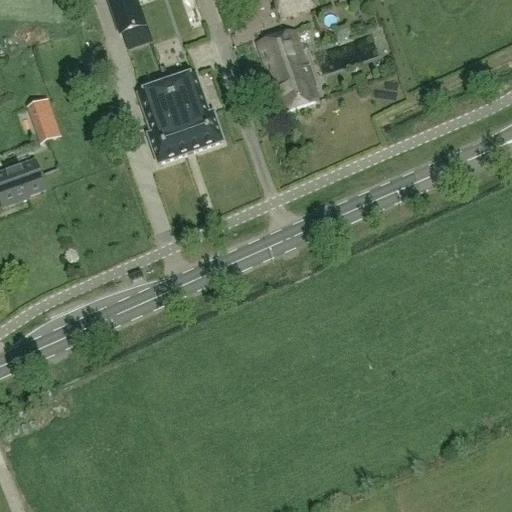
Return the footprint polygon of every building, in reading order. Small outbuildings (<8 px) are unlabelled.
[(109,0),(122,36),(147,28),(138,3),(137,0),(109,0)] [(273,0),(280,19),(314,7),(311,0),(273,0)] [(294,35),(258,48),(282,117),(318,105),(294,35)] [(141,83),(140,52),(115,53),(116,83),(141,83)] [(199,79),(205,104),(218,100),(212,76),(199,79)] [(194,79),(168,89),(191,155),(221,145),(211,118),(208,119),(194,79)] [(191,155),(168,89),(139,99),(153,138),(149,140),(158,166),(191,155)] [(27,110),(40,147),(61,140),(48,103),(27,110)] [(0,177),(0,203),(2,210),(29,201),(28,199),(45,193),(35,164),(0,177)] [(27,206),(0,215),(0,245),(36,233),(27,206)]
